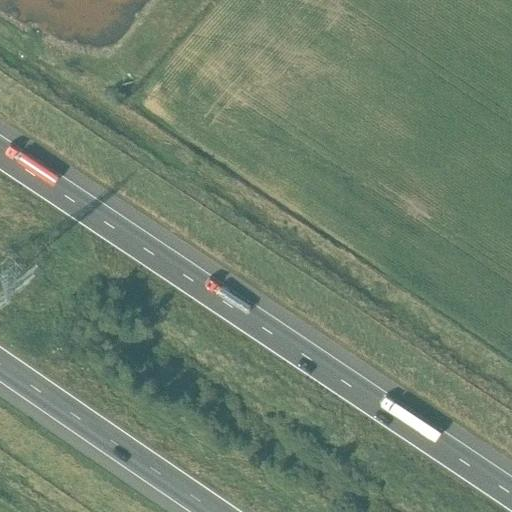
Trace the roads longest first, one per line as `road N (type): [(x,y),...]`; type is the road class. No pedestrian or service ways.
road 1 (motorway): [(511,497),(0,154)]
road 2 (motorway): [(0,371),(205,511)]
